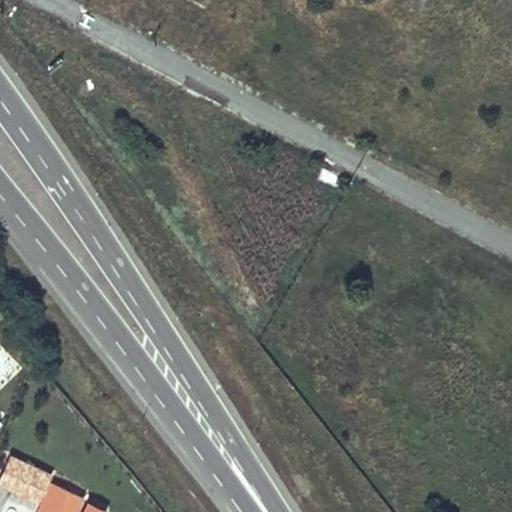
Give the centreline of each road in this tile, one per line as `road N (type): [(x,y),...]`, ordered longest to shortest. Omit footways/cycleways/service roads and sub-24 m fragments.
road 1 (secondary): [(277,511),(0,97)]
road 2 (secondary): [(0,181),(252,511)]
